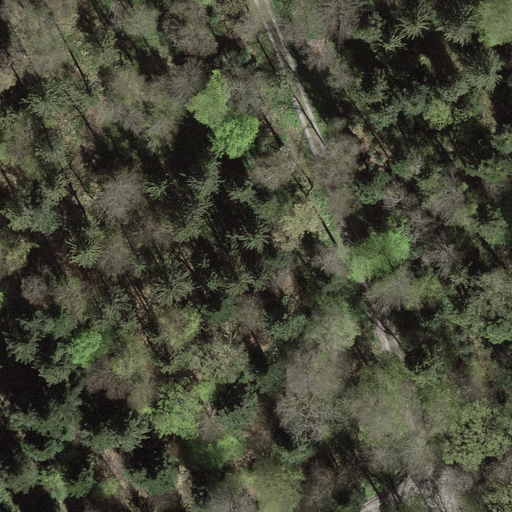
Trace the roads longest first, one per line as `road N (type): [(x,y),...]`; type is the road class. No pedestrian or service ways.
road 1 (track): [(469,511),(439,471),(257,0)]
road 2 (track): [(362,511),(439,471),(511,473)]
